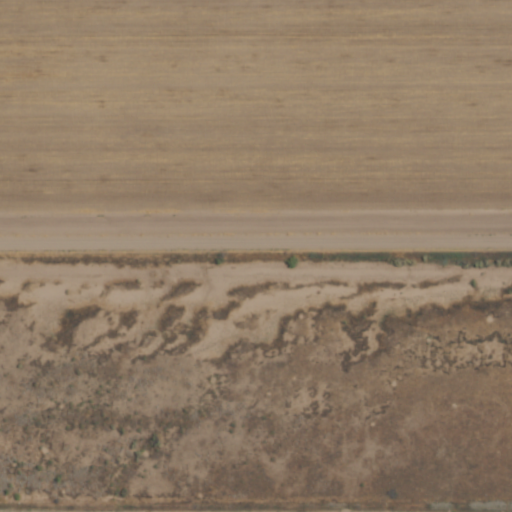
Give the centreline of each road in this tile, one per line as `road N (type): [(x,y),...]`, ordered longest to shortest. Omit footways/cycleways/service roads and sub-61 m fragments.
road 1 (residential): [(0,487),(511,468)]
road 2 (residential): [(511,215),(0,215)]
